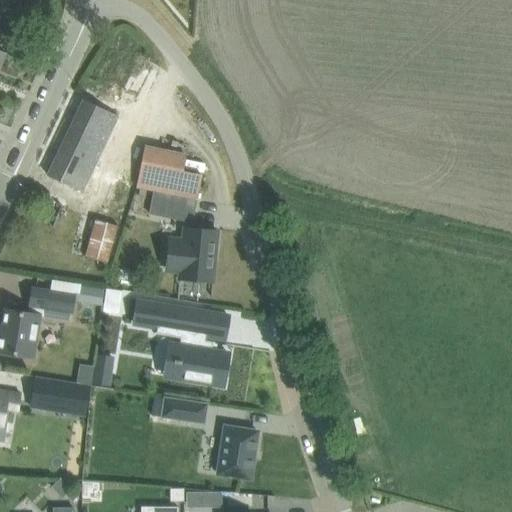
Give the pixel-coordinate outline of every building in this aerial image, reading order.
[(0,29),(0,43),(6,46),(11,34),(0,29)] [(84,100),(70,128),(93,139),(82,163),(93,168),(102,150),(125,161),(147,114),(112,97),(106,111),(84,100)] [(93,139),(70,128),(48,176),(82,192),(93,168),(82,163),(93,139)] [(201,175),(182,171),(186,156),(144,147),(136,187),(196,199),(201,175)] [(57,235),(67,203),(51,198),(41,230),(57,235)] [(95,219),(84,256),(107,263),(118,226),(95,219)] [(184,228),(183,240),(169,239),(166,259),(181,261),(179,279),(212,282),(210,296),(211,296),(214,266),(217,231),(184,228)] [(74,295),(32,288),(28,314),(4,310),(0,334),(0,351),(24,356),(26,342),(35,344),(40,317),(70,322),(74,295)] [(138,313),(136,324),(141,325),(157,328),(156,332),(154,332),(154,334),(180,338),(179,346),(177,360),(173,360),(172,363),(179,364),(177,377),(176,377),(176,378),(190,380),(202,382),(216,384),(216,383),(221,384),(222,375),(223,375),(226,354),(211,351),(212,343),(214,344),(214,342),(204,341),(205,336),(206,336),(210,313),(139,301),(139,302),(137,313),(138,313)] [(95,373),(94,383),(108,385),(109,375),(95,373)] [(89,387),(51,381),(47,405),(86,411),(89,387)] [(0,425),(3,426),(6,409),(18,411),(21,394),(0,390),(0,425)] [(207,404),(164,398),(161,417),(204,423),(207,404)] [(217,474),(250,479),(257,431),(224,426),(217,474)] [(183,504),(183,492),(170,492),(170,504),(183,504)] [(220,495),(203,495),(203,510),(220,510),(220,495)]
